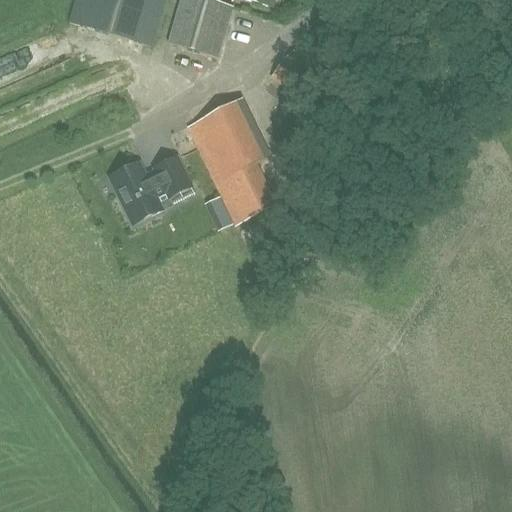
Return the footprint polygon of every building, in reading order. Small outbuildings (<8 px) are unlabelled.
[(165,0),(76,0),(69,25),(152,49),(165,0)] [(218,61),(233,9),(201,0),(182,0),(169,46),(218,61)] [(230,0),(235,1),(235,0),(238,0),(272,10),(274,0),(230,0)] [(288,58),(270,81),(295,102),(313,75),(288,58)] [(113,98),(130,100),(132,87),(115,84),(113,98)] [(177,122),(224,221),(267,200),(249,162),(256,158),(228,98),(177,122)] [(134,227),(163,213),(156,199),(167,194),(170,200),(191,189),(177,161),(155,172),(156,173),(145,178),(139,166),(111,180),(134,227)]
